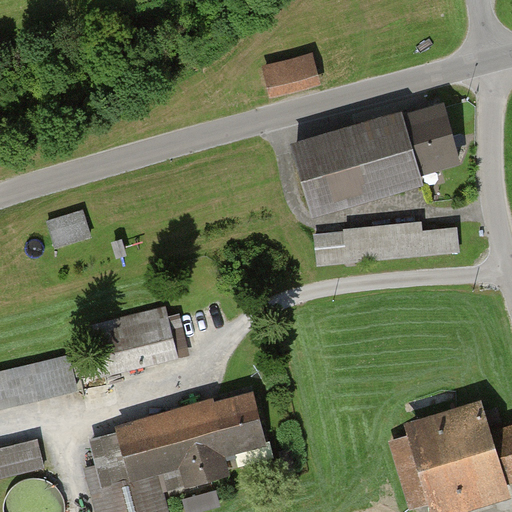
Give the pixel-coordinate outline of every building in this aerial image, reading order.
[(321,54),(267,68),(274,98),(329,84),(321,54)] [(457,107),(297,154),(313,206),(472,159),(457,107)] [(82,208),(46,218),(54,246),(90,236),(82,208)] [(465,226),(321,237),(323,263),(467,251),(465,226)] [(116,347),(0,375),(0,404),(190,359),(178,311),(112,328),(116,347)] [(266,396),(99,442),(105,465),(92,468),(104,511),(172,511),(161,473),(278,441),(266,396)] [(490,411),(403,437),(424,506),(442,501),(444,511),(469,511),(511,499),(511,484),(511,483),(511,482),(511,431),(497,436),(490,411)] [(46,441),(0,451),(0,472),(2,479),(52,468),(46,441)] [(166,489),(185,484),(182,472),(163,477),(166,489)] [(55,511),(55,479),(10,479),(10,511),(55,511)]
